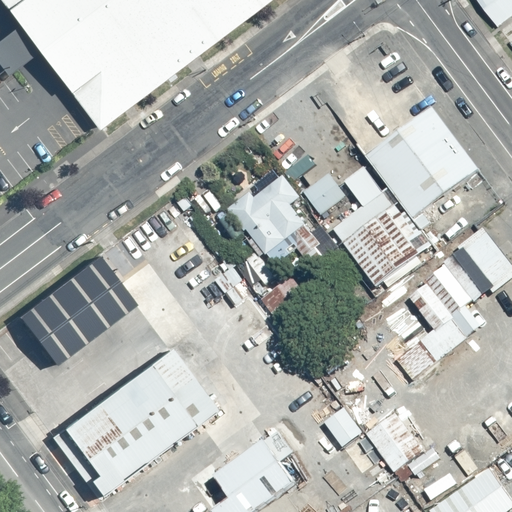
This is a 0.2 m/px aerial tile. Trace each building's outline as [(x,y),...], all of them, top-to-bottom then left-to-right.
[(3,0),(20,21),(0,36),(0,65),(7,75),(40,51),(98,127),(266,0),(3,0)] [(505,0),(463,0),(479,20),(505,0)] [(462,170),(414,104),(352,149),(401,215),(462,170)] [(409,243),(347,159),(328,173),(345,197),(316,218),(361,279),(409,243)] [(238,187),(214,204),(248,251),(288,221),(271,198),(282,190),(269,173),(242,193),(238,187)] [(493,263),(463,222),(424,251),(454,292),(493,263)] [(124,298),(86,245),(6,303),(44,356),(124,298)] [(256,291),(264,301),(281,324),(313,299),(296,276),(271,295),(265,287),(277,278),(259,254),(236,271),(232,265),(213,280),(236,310),(249,300),(248,297),(256,291)] [(205,402),(159,340),(37,429),(83,491),(205,402)] [(408,445),(382,409),(349,433),(375,469),(408,445)] [(234,511),(280,479),(250,438),(202,473),(220,496),(202,509),(203,511),(234,511)] [(508,511),(511,509),(511,500),(491,470),(436,509),(438,511),(508,511)]
